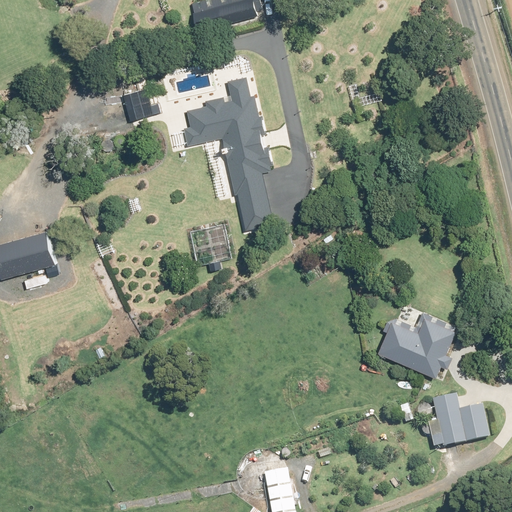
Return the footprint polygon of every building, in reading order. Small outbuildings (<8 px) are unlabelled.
[(256,0),(240,0),(195,13),(200,33),(261,16),(256,0)] [(268,155),(264,140),(260,121),(257,122),(253,101),(249,102),(245,83),(227,87),(230,101),(204,107),(205,112),(185,116),(188,129),(181,131),(186,154),(221,146),(234,200),(236,200),(244,235),(272,229),(261,178),(272,175),(268,155)] [(156,105),(151,88),(126,95),(133,122),(164,114),(161,104),(156,105)] [(53,230),(0,244),(0,266),(4,281),(62,265),(53,230)] [(446,367),(454,371),(460,358),(452,354),(462,333),(425,316),(420,328),(397,317),(381,353),(441,379),(446,367)] [(436,399),(443,433),(438,434),(439,440),(444,439),(446,448),(495,439),(488,405),(464,410),(461,394),(436,399)] [(428,403),(427,403),(426,403),(424,404),(423,404),(422,405),(421,406),(420,407),(420,409),(419,410),(419,411),(419,413),(420,414),(420,415),(421,416),(422,417),(423,418),(425,419),(426,419),(427,419),(429,419),(430,419),(431,418),(432,417),(433,416),(434,415),(435,414),(435,412),(435,411),(435,409),(435,408),(434,407),(433,406),(432,405),(431,404),(430,404),(428,403)] [(432,420),(430,421),(429,421),(428,421),(427,422),(426,423),(425,424),(424,425),(424,427),(424,428),(424,429),(424,431),(425,432),(426,433),(427,434),(428,435),(429,435),(430,436),(432,436),(433,436),(434,435),(435,435),(437,434),(438,433),(438,432),(439,431),(439,429),(439,428),(439,427),(439,426),(438,424),(438,423),(437,422),(436,421),(434,421),(433,420),(432,420)] [(301,511),(294,470),(268,475),(274,511),(301,511)]
